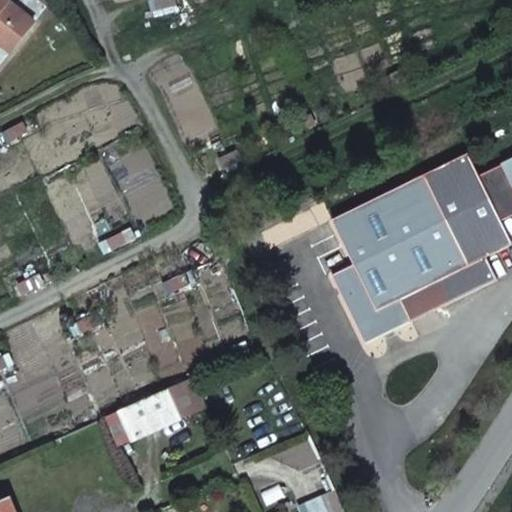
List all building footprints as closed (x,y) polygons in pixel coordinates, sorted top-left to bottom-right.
[(0,0),(0,45),(3,48),(10,53),(34,23),(5,0),(0,0)] [(11,138),(27,131),(22,122),(6,129),(11,138)] [(365,344),(498,280),(487,258),(511,245),(511,241),(502,221),(480,175),(469,154),(333,220),(354,265),(332,276),(365,344)] [(511,159),(480,175),(502,221),(511,216),(511,159)] [(108,241),(124,233),(119,224),(104,232),(108,241)] [(18,287),(34,279),(29,270),(14,278),(18,287)] [(174,290),(190,284),(186,275),(170,281),(174,290)] [(84,333),(100,326),(96,317),(80,324),(84,333)] [(0,372),(10,368),(6,359),(0,361),(0,372)] [(121,417),(171,395),(168,389),(118,412),(121,417)] [(131,441),(182,419),(171,395),(121,417),(131,441)] [(16,511),(11,499),(0,504),(0,511),(16,511)]
